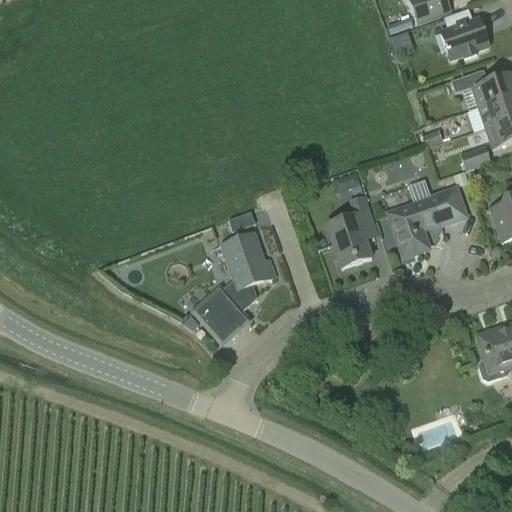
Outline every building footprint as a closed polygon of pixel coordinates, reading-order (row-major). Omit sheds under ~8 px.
[(417,28),(449,17),(445,5),(457,0),(415,0),(408,3),(417,28)] [(448,33),(470,25),(466,13),(443,21),(448,33)] [(488,51),(478,23),(440,36),(450,65),(463,60),(464,63),(476,59),(475,56),(488,51)] [(511,101),(511,89),(508,79),(470,92),(477,113),(511,101)] [(466,93),(463,82),(451,86),(455,97),(466,93)] [(511,101),(477,113),(484,133),(511,123),(511,101)] [(511,147),(511,123),(484,133),(491,155),(511,147)] [(442,146),(438,135),(422,140),(426,152),(442,146)] [(485,151),(460,160),(466,176),(491,167),(485,151)] [(403,262),(428,254),(421,235),(440,228),(441,233),(468,223),(457,191),(430,200),(431,203),(395,216),(388,219),(390,225),(403,262)] [(501,209),(490,213),(502,247),(511,243),(511,200),(504,203),(501,209)] [(360,232),(372,228),(363,201),(350,206),(355,219),(325,229),(340,273),(371,263),(360,232)] [(227,303),(219,294),(194,316),(222,348),(247,325),(240,317),(256,303),(251,289),(274,281),(269,265),(262,267),(252,239),(222,249),(237,294),(227,303)] [(191,319),(190,320),(182,326),(192,334),(199,328),(191,319)] [(508,379),(510,374),(508,371),(511,369),(511,328),(476,340),(484,364),(480,365),(478,371),(482,383),(488,386),(508,379)]
